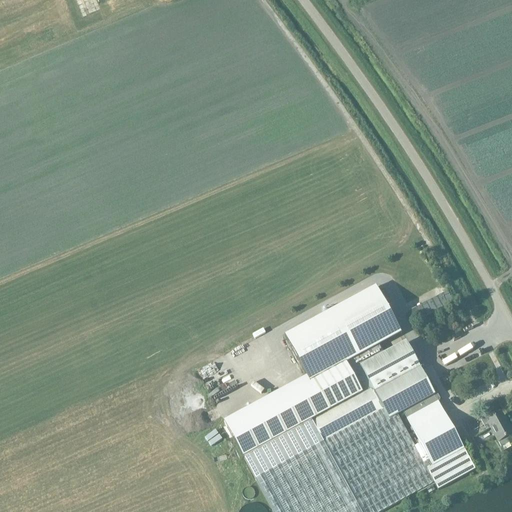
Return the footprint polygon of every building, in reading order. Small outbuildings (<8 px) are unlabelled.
[(376,287),(284,337),(306,376),(309,383),(346,363),(401,334),(376,287)] [(449,291),(417,307),(422,318),(454,301),(449,291)] [(463,340),(470,337),(465,325),(458,329),(463,340)] [(384,355),(359,369),(371,391),(382,413),(387,421),(397,416),(403,413),(435,396),(434,395),(406,343),(384,355)] [(379,346),(346,363),(362,395),(371,391),(359,369),(384,355),(379,346)] [(306,376),(223,421),(244,459),(362,395),(346,363),(309,383),(306,376)] [(362,395),(244,459),(255,481),(382,413),(371,391),(362,395)] [(435,396),(403,413),(407,419),(418,441),(415,442),(418,447),(420,445),(426,456),(432,467),(448,459),(452,456),(464,450),(438,402),(439,402),(440,400),(437,395),(435,394),(434,395),(435,396)] [(382,413),(255,481),(272,511),(382,511),(417,493),(418,495),(435,486),(426,470),(432,467),(426,456),(420,445),(418,447),(415,448),(397,416),(387,421),(382,413)] [(494,413),(481,420),(484,426),(486,431),(491,428),(498,443),(501,447),(509,443),(507,438),(511,435),(511,433),(502,416),(497,419),(494,413)] [(465,452),(453,458),(449,460),(433,469),(443,488),(475,471),(465,452)] [(244,499),(247,500),(251,500),(253,498),(254,494),(253,492),(252,489),(249,488),(246,489),(243,491),(242,493),(242,497),(244,499)]
